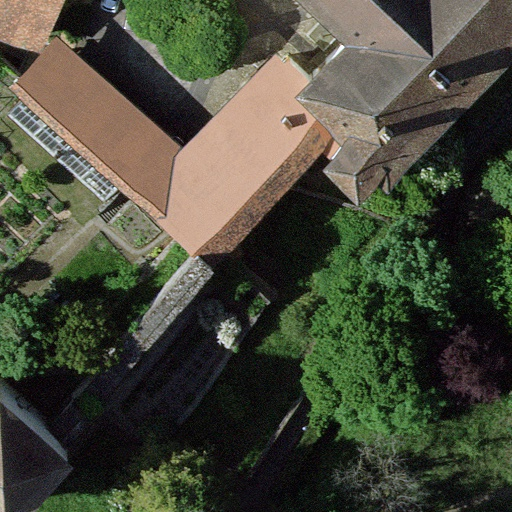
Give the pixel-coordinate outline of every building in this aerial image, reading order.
[(0,0),(0,26),(37,39),(51,0),(0,0)] [(366,167),(388,144),(396,152),(511,34),(511,0),(343,0),(347,4),(291,61),(300,70),(285,87),(329,129),(366,167)] [(184,136),(56,29),(42,44),(8,78),(26,94),(121,181),(127,187),(208,261),(228,238),(279,183),(310,149),(320,138),(329,129),(285,87),(300,70),(291,61),(271,41),(184,136)] [(121,181),(26,94),(6,116),(101,203),(121,181)] [(0,500),(58,437),(0,385),(0,500)]
